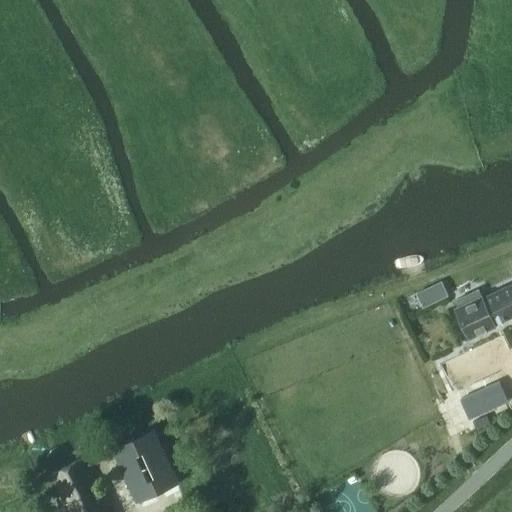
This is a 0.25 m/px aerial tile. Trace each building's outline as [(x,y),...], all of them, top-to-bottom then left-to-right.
[(441,282),(416,293),(422,307),(447,295),(441,282)] [(477,289),(455,299),(459,307),(455,308),(469,337),(494,325),(493,324),(511,314),(511,284),(481,298),(477,289)] [(473,393),(460,399),(468,418),(507,400),(502,389),(476,400),(473,393)] [(486,414),(473,420),(476,428),(490,422),(486,414)] [(106,439),(99,442),(125,497),(168,476),(142,422),(106,439)] [(110,511),(84,455),(51,471),(69,511),(110,511)] [(201,492),(186,497),(190,508),(204,503),(201,492)]
